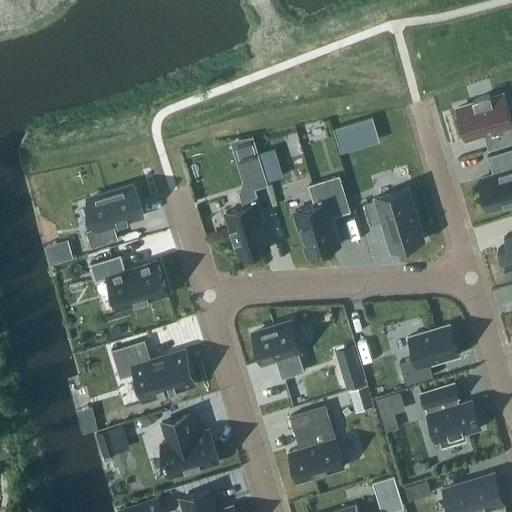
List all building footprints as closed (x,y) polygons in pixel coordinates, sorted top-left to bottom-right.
[(483,132),(488,150),(511,142),(511,124),(511,123),(511,122),(503,93),(490,98),(489,94),(473,99),(474,102),(457,108),(466,138),(483,132)] [(373,113),(334,125),(340,145),(380,133),(373,113)] [(258,152),(253,137),(236,142),(245,173),(262,168),(258,152)] [(273,147),(258,152),(262,168),(266,180),(282,175),(273,147)] [(488,208),(511,200),(511,147),(487,155),(493,174),(479,179),(488,208)] [(339,176),(309,185),(315,204),(295,210),(308,254),(339,244),(330,216),(349,210),(339,176)] [(225,211),(230,227),(229,227),(234,241),(235,241),(240,257),(268,248),(260,220),(264,219),(255,187),(238,192),(243,206),(225,211)] [(408,187),(375,197),(375,198),(363,202),(370,224),(382,220),(390,249),(424,239),(408,187)] [(98,234),(89,237),(94,254),(121,246),(116,231),(145,222),(136,192),(90,206),(98,234)] [(511,232),(506,234),(509,244),(499,246),(508,273),(511,271),(511,232)] [(73,258),(68,238),(45,245),(50,264),(73,258)] [(120,253),(90,262),(95,278),(106,274),(117,308),(167,293),(156,259),(125,268),(120,253)] [(291,320),(252,332),(261,361),(275,357),(282,377),(304,370),(298,350),(300,349),(291,320)] [(458,354),(448,324),(408,336),(414,357),(399,361),(406,383),(432,375),(429,363),(458,354)] [(145,338),(111,348),(119,377),(135,372),(143,399),(195,383),(184,349),(149,360),(143,340),(145,339),(145,338)] [(458,397),(453,382),(421,392),(436,441),(440,440),(442,446),(465,439),(463,433),(480,428),(471,399),(458,403),(456,397),(458,397)] [(348,389),(355,409),(372,404),(366,384),(348,389)] [(382,417),(394,413),(406,409),(400,392),(377,399),(382,415),(382,417)] [(297,437),(298,437),(301,446),(288,450),(297,480),(343,466),(325,404),(290,415),(297,437)] [(171,476),(219,461),(208,428),(195,432),(189,413),(161,422),(167,441),(161,443),(171,476)] [(102,455),(114,451),(106,427),(94,431),(102,455)] [(449,511),(468,511),(471,511),(470,511),(479,511),(487,510),(486,509),(503,504),(505,511),(506,511),(503,503),(494,473),(443,489),(449,511)] [(375,492),(397,485),(393,474),(371,481),(375,492)] [(428,480),(405,487),(409,500),(432,493),(428,480)] [(209,489),(180,498),(184,511),(234,511),(233,507),(216,511),(209,489)] [(158,494),(120,506),(121,511),(153,511),(152,508),(162,505),(158,494)] [(359,511),(356,502),(322,511),(359,511)]
